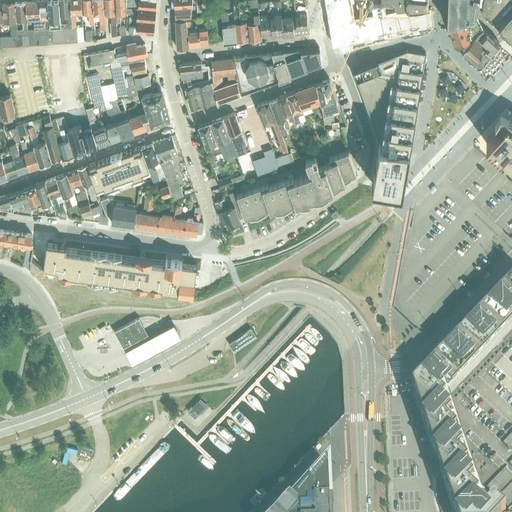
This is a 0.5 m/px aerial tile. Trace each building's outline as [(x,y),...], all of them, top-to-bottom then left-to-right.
[(35,29),(40,29),(46,29),(50,28),(49,19),(47,0),(45,0),(26,2),(27,18),(34,18),(35,29)] [(58,0),(47,0),(49,19),(50,28),(52,28),(59,28),(61,27),(61,23),(61,21),(60,15),(58,0)] [(70,0),(58,0),(60,15),(66,15),(67,27),(71,27),(72,27),(72,23),(71,15),(71,13),(70,0)] [(81,0),(70,0),(71,13),(71,15),(72,23),(72,27),(76,26),(76,23),(76,22),(75,15),(73,15),(73,13),(82,12),(81,0)] [(92,0),(81,0),(82,12),(88,12),(88,14),(92,13),(92,15),(90,15),(90,23),(94,23),(94,13),(92,0)] [(103,0),(92,0),(94,13),(99,13),(100,28),(106,28),(104,13),(103,0)] [(114,0),(103,0),(104,13),(113,13),(113,14),(111,14),(112,22),(110,22),(111,36),(117,36),(116,23),(114,0)] [(126,0),(114,0),(116,23),(120,23),(120,14),(118,14),(118,12),(127,12),(127,7),(126,0)] [(126,0),(127,7),(156,9),(156,0),(126,0)] [(255,23),(247,24),(248,40),(262,38),(261,35),(259,16),(259,8),(258,2),(257,0),(250,0),(252,14),(254,13),(255,23)] [(325,0),(333,45),(428,26),(429,24),(428,7),(397,9),(394,4),(385,2),(372,5),(374,14),(349,19),(349,16),(352,15),(349,0),(325,0)] [(382,0),(382,2),(385,2),(394,4),(397,9),(428,7),(427,0),(382,0)] [(447,0),(447,20),(448,23),(476,14),(478,0),(447,0)] [(511,0),(485,0),(482,13),(487,18),(511,40),(511,0)] [(26,2),(15,3),(17,20),(23,20),(23,29),(17,29),(18,35),(22,34),(28,34),(28,30),(27,18),(26,2)] [(233,2),(234,13),(237,41),(248,40),(247,24),(247,22),(240,22),(238,2),(233,2)] [(4,11),(0,10),(0,21),(5,22),(9,21),(10,35),(16,35),(18,35),(17,29),(17,20),(15,3),(3,3),(4,11)] [(191,4),(175,5),(175,17),(191,16),(191,4)] [(155,21),(156,9),(127,7),(127,12),(135,12),(135,10),(137,10),(137,19),(139,20),(155,21)] [(296,15),(297,23),(293,24),(294,32),(308,30),(307,11),(296,12),(296,15)] [(221,15),(222,26),(224,42),(237,41),(234,13),(232,13),(233,25),(227,26),(227,23),(229,23),(228,14),(221,15)] [(455,45),(458,44),(468,41),(483,27),(476,14),(448,23),(455,45)] [(261,35),(272,34),(271,16),(271,15),(259,16),(261,35)] [(271,16),(272,34),(272,35),(283,34),(282,17),(282,15),(271,16)] [(293,24),(297,23),(296,15),(282,17),(283,34),(283,36),(294,35),(294,32),(293,24)] [(187,26),(187,20),(186,18),(176,19),(177,48),(189,46),(187,26)] [(154,33),(155,21),(139,20),(139,26),(130,26),(129,34),(138,32),(154,33)] [(197,30),(188,31),(189,46),(209,44),(207,27),(199,28),(199,26),(196,26),(197,30)] [(459,50),(462,52),(484,28),(483,27),(468,41),(458,44),(460,48),(459,50)] [(484,28),(462,52),(478,66),(481,66),(500,43),(484,28)] [(10,35),(3,36),(0,36),(1,47),(11,46),(10,35)] [(116,55),(117,60),(121,59),(144,54),(147,53),(145,44),(136,45),(135,43),(127,45),(128,55),(126,55),(126,54),(116,55)] [(109,49),(111,61),(117,60),(116,55),(115,48),(109,49)] [(318,48),(283,51),(291,76),(323,64),(318,48)] [(407,49),(353,69),(367,106),(380,140),(376,162),(372,184),(403,190),(408,157),(411,138),(412,138),(417,107),(423,74),(422,73),(426,52),(407,49)] [(99,63),(105,62),(103,50),(96,52),(99,63)] [(283,51),(272,53),(279,80),(291,76),(283,51)] [(92,64),(99,63),(96,52),(90,53),(92,64)] [(272,53),(259,54),(267,84),(279,80),(272,53)] [(121,59),(122,65),(145,60),(144,54),(121,59)] [(259,54),(234,57),(236,73),(237,77),(241,94),(267,84),(259,54)] [(211,59),(213,74),(218,73),(218,75),(236,73),(234,57),(211,59)] [(145,60),(122,65),(123,69),(132,67),(133,74),(147,71),(145,60)] [(193,76),(192,61),(191,62),(182,63),(183,71),(181,71),(181,77),(193,76)] [(197,61),(192,61),(193,76),(203,75),(201,61),(197,61)] [(212,81),(213,80),(212,65),(208,65),(210,81),(185,87),(186,92),(187,97),(188,97),(190,106),(197,104),(198,106),(217,101),(212,81)] [(88,75),(87,75),(90,87),(95,106),(105,103),(98,73),(88,75)] [(129,87),(126,87),(127,90),(128,95),(143,92),(141,85),(151,83),(149,73),(128,77),(129,87)] [(218,73),(213,74),(214,80),(217,102),(241,94),(237,77),(230,79),(231,83),(220,87),(218,75),(218,73)] [(114,82),(115,87),(126,85),(126,87),(129,87),(128,77),(124,78),(125,80),(114,82)] [(328,79),(316,83),(322,107),(323,116),(324,126),(332,126),(332,121),(334,120),(330,110),(339,107),(335,97),(328,79)] [(316,83),(296,90),(302,108),(311,105),(313,111),(318,110),(320,117),(323,116),(322,107),(316,83)] [(126,85),(115,87),(117,97),(128,95),(127,90),(126,87),(126,85)] [(170,119),(167,105),(163,90),(142,95),(146,106),(147,110),(152,125),(170,119)] [(296,90),(287,93),(296,123),(301,121),(299,115),(304,114),(302,108),(296,90)] [(10,94),(0,95),(0,98),(4,117),(15,114),(11,95),(11,93),(10,94)] [(287,93),(278,97),(285,115),(288,114),(290,121),(292,120),(294,126),(297,125),(296,123),(287,93)] [(278,97),(269,100),(282,136),(287,134),(284,125),(288,123),(285,115),(278,97)] [(123,136),(135,132),(127,111),(126,111),(128,117),(122,119),(119,112),(120,111),(116,99),(111,101),(113,107),(123,136)] [(282,136),(269,100),(257,104),(264,123),(269,121),(280,150),(282,149),(283,153),(288,151),(282,136)] [(136,108),(127,111),(135,132),(146,128),(146,127),(152,125),(147,110),(146,106),(137,109),(136,108)] [(92,107),(86,109),(87,113),(91,126),(92,129),(94,129),(99,144),(100,145),(111,140),(106,125),(97,128),(94,118),(95,118),(92,107)] [(111,140),(123,136),(113,107),(107,109),(111,119),(112,119),(113,122),(106,125),(111,140)] [(235,112),(223,116),(237,155),(237,156),(247,153),(244,145),(246,145),(235,112)] [(501,127),(486,143),(487,144),(488,143),(490,145),(489,146),(490,145),(492,147),(491,148),(492,149),(493,148),(495,150),(494,151),(495,150),(497,152),(497,153),(497,154),(498,153),(500,155),(499,156),(500,156),(508,147),(511,149),(511,118),(502,113),(501,112),(499,116),(495,124),(501,127)] [(41,129),(45,141),(52,161),(63,158),(51,120),(49,115),(41,117),(42,118),(43,118),(45,125),(49,124),(49,126),(41,129)] [(237,155),(223,116),(212,120),(220,143),(219,144),(225,159),(237,155)] [(63,140),(56,119),(51,120),(63,158),(75,153),(70,138),(63,140)] [(31,120),(28,121),(30,126),(27,127),(29,132),(34,149),(40,166),(52,161),(45,141),(38,143),(37,141),(38,140),(31,120)] [(18,125),(16,127),(20,140),(23,149),(29,169),(40,166),(34,149),(28,151),(26,144),(23,134),(29,132),(27,127),(30,126),(28,121),(18,125)] [(210,121),(198,125),(212,164),(217,162),(215,154),(221,152),(217,142),(210,121)] [(70,128),(67,129),(70,138),(75,153),(97,145),(92,129),(91,126),(88,127),(82,129),(81,125),(70,128)] [(5,131),(6,134),(10,145),(11,150),(13,155),(19,153),(15,142),(20,140),(16,127),(15,127),(5,131)] [(6,134),(0,136),(0,138),(3,148),(10,145),(6,134)] [(172,134),(153,141),(159,158),(178,151),(172,134)] [(161,164),(159,158),(153,141),(141,145),(150,169),(154,179),(165,175),(161,164)] [(92,163),(88,165),(94,182),(96,188),(104,185),(105,188),(118,184),(120,191),(133,186),(131,179),(143,175),(142,171),(150,169),(141,145),(133,148),(126,151),(123,152),(122,152),(117,154),(110,157),(105,159),(96,162),(92,163)] [(305,152),(307,157),(317,154),(315,148),(305,152)] [(29,169),(23,149),(21,150),(22,154),(14,157),(19,173),(29,169)] [(14,157),(13,155),(11,150),(0,153),(8,177),(19,173),(14,157)] [(268,183),(237,194),(239,201),(245,216),(245,217),(250,215),(251,217),(259,216),(266,211),(265,210),(270,208),(270,210),(276,208),(276,210),(284,209),(292,204),(291,203),(295,201),(296,203),(300,202),(309,199),(309,201),(310,201),(310,199),(314,197),(314,198),(322,197),(327,194),(329,193),(329,192),(334,190),(334,189),(341,185),(340,183),(346,182),(345,181),(352,177),(351,175),(357,173),(356,172),(348,151),(330,157),(331,161),(325,163),(321,153),(317,154),(307,157),(307,158),(306,158),(310,169),(312,168),(313,172),(294,178),(294,176),(269,185),(268,183)] [(0,179),(8,177),(0,153),(0,158),(0,159),(0,179)] [(168,184),(172,195),(174,199),(183,195),(171,160),(161,164),(165,175),(168,184)] [(91,206),(93,211),(94,215),(96,214),(100,223),(108,224),(105,213),(103,214),(98,199),(95,193),(95,191),(92,182),(94,182),(88,165),(78,168),(84,186),(90,184),(91,188),(89,188),(94,205),(91,206)] [(87,196),(84,186),(78,168),(68,172),(74,187),(80,184),(81,188),(80,189),(82,194),(77,195),(79,199),(87,196)] [(67,173),(56,176),(58,183),(62,192),(63,196),(71,193),(72,195),(70,196),(73,204),(77,203),(69,179),(67,173)] [(52,200),(56,211),(60,211),(61,213),(60,218),(67,218),(68,214),(64,203),(61,204),(57,194),(62,192),(58,183),(56,176),(46,180),(52,200)] [(234,183),(231,176),(218,180),(221,187),(234,183)] [(46,203),(52,200),(46,180),(36,184),(41,198),(44,209),(50,210),(48,204),(46,204),(46,203)] [(36,200),(41,198),(36,184),(25,187),(32,208),(31,214),(38,214),(39,209),(36,200)] [(163,198),(172,195),(168,184),(159,187),(163,198)] [(0,209),(31,214),(32,208),(25,187),(0,196),(0,209)] [(150,198),(146,227),(158,228),(160,214),(153,213),(155,198),(152,192),(149,193),(150,198)] [(134,225),(146,227),(150,198),(149,193),(145,195),(146,197),(144,212),(136,211),(134,225)] [(84,214),(93,211),(91,206),(88,198),(80,201),(84,214)] [(245,216),(239,201),(233,204),(234,205),(227,208),(224,198),(216,201),(219,211),(223,222),(226,221),(228,226),(240,222),(239,218),(245,216)] [(161,229),(173,230),(177,204),(172,203),(171,211),(173,211),(173,214),(163,212),(161,229)] [(114,204),(112,222),(120,223),(129,224),(132,225),(134,225),(136,211),(137,207),(114,204)] [(173,230),(185,232),(187,218),(180,217),(182,205),(177,204),(173,230)] [(187,218),(185,232),(197,233),(202,233),(204,222),(198,222),(200,214),(202,214),(200,207),(196,206),(194,218),(187,218)] [(336,210),(331,214),(334,219),(340,214),(336,210)] [(0,243),(13,245),(14,238),(11,237),(12,231),(0,229),(0,243)] [(14,238),(13,245),(30,247),(32,234),(12,231),(11,237),(14,238)] [(46,253),(44,267),(59,269),(58,272),(81,275),(132,282),(163,286),(162,289),(178,291),(178,292),(193,294),(194,289),(195,280),(196,273),(196,271),(196,270),(197,264),(182,262),(183,261),(182,261),(174,260),(166,259),(166,260),(166,262),(144,260),(144,257),(144,256),(141,256),(141,257),(141,259),(86,252),(66,249),(67,246),(67,244),(66,243),(54,242),(49,241),(47,241),(46,253)] [(511,283),(505,290),(440,359),(412,389),(413,393),(434,454),(434,456),(453,511),(511,511),(511,283)] [(114,331),(123,347),(148,334),(139,317),(114,331)] [(173,325),(123,352),(131,366),(180,339),(173,325)] [(251,327),(228,343),(234,351),(256,335),(251,327)] [(188,411),(195,418),(206,406),(199,399),(188,411)] [(344,414),(331,402),(293,441),(307,453),(344,414)] [(332,511),(333,510),(333,507),(333,502),(334,500),(333,498),(333,496),(332,493),(332,491),(332,489),(332,487),(332,484),(332,482),(333,480),(333,479),(332,477),(332,476),(332,475),(331,474),(331,473),(330,473),(329,472),(327,471),(326,470),(324,470),(323,470),(321,470),(320,470),(318,471),(316,472),(316,473),(315,474),(314,477),(313,477),(313,479),(312,479),(312,480),(308,483),(306,485),(303,487),(302,488),(302,489),(301,490),(301,492),(301,493),(298,493),(296,494),(295,496),(293,498),(291,503),(290,504),(288,505),(287,506),(283,510),(282,510),(281,511),(280,511),(332,511)]
